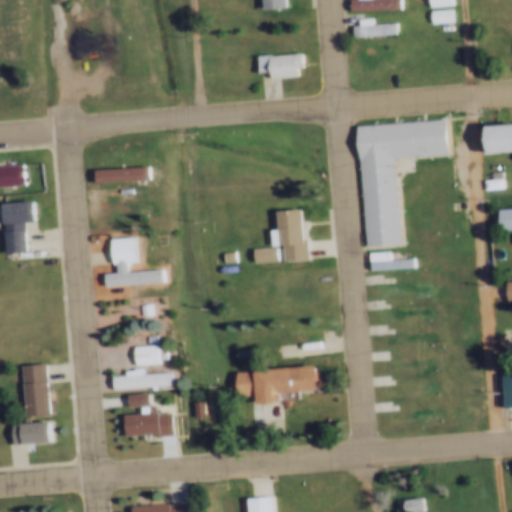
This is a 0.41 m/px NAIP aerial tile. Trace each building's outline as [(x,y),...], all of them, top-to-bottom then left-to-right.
[(283,0),(284,9),(260,10),(259,0),(283,0)] [(395,0),(396,9),(347,13),(346,0),(395,0)] [(425,10),(445,8),(446,21),(426,22),(425,10)] [(367,24),(390,23),(391,35),(349,38),(348,26),(354,25),(354,18),(367,18),(367,24)] [(360,68),(397,67),(396,45),(360,47),(360,68)] [(297,53),(298,68),(294,68),(295,76),(268,78),(267,71),(254,72),(253,55),(266,54),(266,55),(297,53)] [(440,119),(442,153),(389,157),(396,244),(361,247),(352,125),(440,119)] [(511,124),(511,150),(481,153),(479,127),(511,124)] [(0,164),(19,163),(20,185),(0,186),(0,164)] [(92,170),(145,166),(146,180),(93,184),(92,170)] [(485,170),(495,169),(497,187),(480,188),(479,178),(486,178),(485,170)] [(0,228),(0,202),(31,201),(32,222),(20,223),(22,253),(2,254),(0,228)] [(494,209),(511,207),(511,228),(495,230),(494,209)] [(276,230),(274,211),(298,210),(302,260),(278,262),(277,247),(269,247),(268,231),(276,230)] [(157,270),(158,282),(101,286),(100,274),(113,273),(112,264),(109,264),(107,240),(130,238),(132,262),(122,263),(123,272),(157,270)] [(250,250),(272,248),(273,263),(251,265),(250,250)] [(385,251),(386,260),(409,258),(409,268),(367,271),(365,252),(385,251)] [(219,252),(231,252),(231,260),(219,261),(219,252)] [(291,268),(291,277),(283,277),(284,306),(320,304),(319,268),(291,268)] [(511,279),(511,299),(502,300),(500,280),(511,279)] [(145,303),(146,314),(136,315),(135,303),(145,303)] [(150,333),(151,342),(141,343),(141,334),(150,333)] [(129,346),(152,344),(153,363),(130,364),(129,346)] [(230,348),(249,346),(249,356),(231,357),(230,348)] [(16,365),(40,363),(44,415),(20,417),(16,365)] [(278,393),(278,402),(254,404),(253,395),(232,396),(231,372),(314,366),(315,390),(278,393)] [(129,370),(129,367),(138,367),(138,374),(165,372),(166,385),(109,389),(108,376),(121,375),(120,371),(129,370)] [(511,374),(511,405),(500,407),(498,375),(511,374)] [(380,401),(431,397),(430,385),(395,388),(395,383),(379,383),(380,401)] [(187,401),(197,401),(198,414),(188,414),(187,401)] [(137,414),(136,406),(145,406),(146,414),(169,412),(171,433),(121,437),(120,416),(137,414)] [(47,422),(49,442),(10,445),(8,425),(47,422)] [(242,511),(242,497),(267,495),(268,511),(242,511)] [(416,495),(417,509),(400,511),(388,511),(388,497),(416,495)] [(409,511),(426,509),(424,496),(406,499),(407,511),(409,511)] [(128,511),(128,506),(184,502),(184,511),(128,511)]
